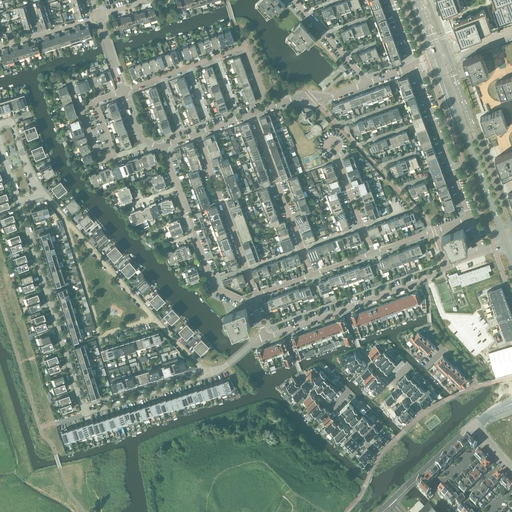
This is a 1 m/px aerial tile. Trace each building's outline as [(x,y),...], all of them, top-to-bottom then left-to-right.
[(186,8),(182,0),(179,0),(180,0),(176,2),(179,11),(186,8)] [(182,0),(186,8),(192,6),(190,0),(182,0)] [(190,0),(192,6),(193,8),(200,6),(198,0),(190,0)] [(259,0),(256,4),(268,17),(278,9),(279,11),(286,5),(281,0),(259,0)] [(347,0),(342,2),(346,12),(351,10),(347,0)] [(352,0),(347,0),(351,10),(356,8),(352,0)] [(438,0),(443,12),(446,11),(446,14),(450,12),(462,8),(459,0),(438,0)] [(511,0),(494,0),(495,1),(493,2),(498,18),(507,14),(510,14),(511,12),(511,0)] [(370,4),(372,9),(381,5),(380,1),(370,4)] [(342,2),(337,4),(340,13),(346,12),(342,2)] [(36,7),(38,12),(46,10),(45,4),(36,7)] [(337,4),(332,6),(335,15),(340,13),(337,4)] [(17,8),(19,13),(27,10),(26,5),(17,8)] [(381,5),(372,9),(374,14),(383,10),(381,5)] [(332,6),(327,8),(330,17),(335,15),(332,6)] [(330,17),(327,8),(322,10),(326,21),(331,20),(330,17)] [(40,17),(48,15),(50,14),(49,9),(46,10),(38,12),(40,17)] [(149,9),(146,10),(150,22),(157,20),(154,9),(150,10),(149,9)] [(83,10),(74,12),(76,18),(85,15),(83,10)] [(140,13),(143,22),(143,24),(150,22),(146,10),(143,10),(144,12),(140,13)] [(485,10),(453,22),(454,24),(461,43),(482,35),(481,33),(491,29),(485,10)] [(136,13),(133,14),(136,24),(143,22),(140,13),(136,14),(136,13)] [(375,16),(376,21),(386,18),(384,13),(375,16)] [(126,17),(129,28),(130,29),(133,28),(134,27),(133,25),(136,24),(133,14),(130,15),(130,16),(126,17)] [(119,18),(122,28),(123,30),(129,28),(126,17),(122,18),(122,17),(119,18)] [(113,31),(115,30),(122,28),(119,18),(116,19),(116,20),(112,21),(113,24),(111,25),(113,31)] [(376,21),(378,26),(388,23),(386,18),(376,21)] [(50,20),(41,23),(43,28),(51,25),(50,20)] [(31,21),(22,23),(24,29),(32,26),(31,21)] [(308,43),(310,45),(316,39),(301,22),(294,27),(296,29),(286,38),(299,51),(308,43)] [(367,22),(361,24),(365,33),(370,31),(367,22)] [(83,29),(86,38),(87,41),(95,38),(92,30),(89,31),(87,23),(85,24),(86,28),(83,29)] [(378,26),(380,31),(390,27),(388,23),(378,26)] [(361,24),(356,26),(360,35),(365,33),(361,24)] [(79,26),(77,27),(81,40),(86,38),(83,29),(80,30),(79,26)] [(356,26),(351,27),(355,37),(360,35),(356,26)] [(75,32),(73,32),(76,44),(81,42),(81,40),(77,27),(74,28),(75,32)] [(351,27),(346,29),(350,39),(355,37),(351,27)] [(380,31),(382,36),(391,32),(390,27),(380,31)] [(66,30),(70,43),(71,46),(76,44),(73,32),(70,33),(69,29),(66,30)] [(341,32),(342,35),(344,41),(350,39),(346,29),(341,31),(341,32)] [(65,35),(62,36),(65,45),(70,43),(66,30),(64,31),(65,35)] [(226,34),(224,34),(227,43),(230,42),(231,43),(235,42),(230,30),(225,32),(226,34)] [(58,32),(56,33),(60,46),(65,45),(62,36),(60,36),(58,32)] [(382,36),(383,40),(393,37),(391,32),(382,36)] [(55,38),(52,39),(55,48),(60,46),(56,33),(54,34),(55,38)] [(219,36),(217,37),(220,46),(220,45),(223,44),(224,46),(227,44),(227,43),(224,34),(223,33),(218,35),(219,36)] [(212,39),(210,39),(210,40),(213,48),(216,47),(217,48),(220,47),(220,45),(220,46),(217,37),(216,35),(211,37),(212,39)] [(50,50),(46,36),(43,37),(45,41),(42,42),(42,43),(39,44),(42,53),(45,52),(45,51),(50,50)] [(48,36),(46,36),(50,50),(55,48),(52,39),(49,40),(48,36)] [(383,40),(385,45),(395,42),(393,37),(383,40)] [(205,41),(203,42),(206,51),(209,49),(210,51),(213,49),(213,48),(210,40),(210,39),(209,38),(204,40),(205,41)] [(34,44),(31,45),(34,54),(40,53),(35,40),(33,40),(34,44)] [(198,44),(196,45),(199,53),(202,52),(203,53),(206,52),(206,51),(203,42),(202,41),(197,43),(198,44)] [(27,42),(25,43),(29,56),(34,54),(31,45),(29,46),(27,42)] [(385,45),(387,50),(397,47),(395,42),(385,45)] [(24,48),(21,48),(24,58),(29,56),(25,43),(22,44),(24,48)] [(190,46),(189,47),(188,47),(192,56),(195,55),(196,56),(199,55),(199,53),(196,45),(195,43),(190,45),(190,46)] [(17,45),(15,46),(19,59),(24,58),(21,48),(18,49),(17,45)] [(10,52),(11,53),(13,61),(14,61),(19,59),(15,46),(12,47),(13,51),(10,52)] [(188,47),(189,47),(188,46),(183,48),(183,49),(181,50),(184,58),(188,57),(189,58),(192,57),(192,56),(188,47)] [(376,47),(371,49),(374,59),(380,57),(376,47)] [(387,50),(389,55),(398,51),(397,47),(387,50)] [(371,49),(366,51),(369,60),(374,59),(371,49)] [(9,64),(5,50),(2,51),(3,55),(0,56),(3,65),(9,64)] [(7,50),(5,50),(9,64),(14,62),(14,61),(13,61),(11,53),(8,54),(7,50)] [(170,52),(171,54),(174,62),(175,64),(178,62),(178,61),(182,59),(178,51),(176,52),(176,50),(170,52)] [(369,60),(366,51),(360,53),(364,62),(369,60)] [(389,55),(390,60),(400,56),(398,51),(389,55)] [(163,55),(164,56),(167,65),(168,66),(171,65),(171,63),(174,62),(171,54),(169,54),(169,53),(163,55)] [(488,74),(481,53),(463,60),(467,71),(469,70),(473,80),(488,74)] [(156,57),(157,59),(160,67),(161,69),(164,67),(164,66),(167,65),(164,56),(162,57),(162,55),(156,57)] [(231,62),(233,68),(243,64),(240,56),(230,60),(231,62)] [(400,56),(390,60),(392,65),(402,61),(400,56)] [(149,60),(150,61),(153,70),(154,71),(157,70),(157,69),(160,67),(157,59),(155,59),(155,58),(149,60)] [(142,62),(143,64),(146,72),(146,74),(150,73),(150,71),(153,70),(150,61),(148,62),(148,61),(142,62)] [(136,66),(135,65),(134,62),(127,65),(132,79),(136,78),(136,76),(139,75),(136,66)] [(140,63),(135,65),(136,66),(139,75),(139,76),(143,75),(143,74),(146,72),(143,64),(141,65),(140,63)] [(238,71),(239,74),(245,71),(243,64),(233,68),(235,73),(238,71)] [(203,73),(205,78),(215,74),(212,67),(205,69),(206,72),(203,73)] [(101,75),(99,76),(101,83),(104,82),(104,83),(106,82),(113,79),(110,72),(107,72),(107,71),(100,73),(101,75)] [(236,77),(238,82),(248,79),(245,71),(239,74),(239,76),(236,77)] [(93,73),(89,74),(93,86),(97,85),(97,86),(100,85),(99,84),(101,83),(99,76),(97,76),(96,75),(96,74),(95,73),(94,73),(93,73)] [(84,81),(82,82),(85,89),(87,89),(89,89),(89,88),(93,86),(89,74),(84,76),(84,77),(83,77),(83,78),(83,79),(83,80),(84,81)] [(210,82),(211,84),(217,81),(215,74),(205,78),(207,83),(210,82)] [(85,89),(82,82),(80,82),(79,81),(79,80),(78,79),(76,79),(75,79),(74,80),(73,79),(72,79),(71,79),(70,79),(69,77),(69,76),(68,76),(67,75),(66,76),(65,76),(67,82),(72,81),(76,92),(80,91),(81,92),(83,91),(83,90),(85,89)] [(398,79),(400,84),(409,81),(407,76),(398,79)] [(511,76),(495,83),(501,99),(511,94),(511,76)] [(175,83),(177,88),(187,84),(184,77),(177,79),(178,82),(175,83)] [(243,86),(244,88),(251,86),(248,79),(238,82),(240,87),(243,86)] [(60,92),(61,94),(69,92),(68,90),(69,89),(68,87),(67,87),(66,83),(63,84),(62,81),(59,82),(57,83),(57,84),(56,84),(59,93),(60,92)] [(208,87),(210,92),(220,89),(217,81),(211,84),(211,86),(208,87)] [(400,84),(401,89),(411,86),(409,81),(400,84)] [(182,92),(183,94),(189,92),(187,84),(177,88),(179,93),(182,92)] [(390,84),(384,86),(388,95),(393,93),(390,84)] [(242,92),(243,97),(253,93),(251,86),(244,88),(245,91),(242,92)] [(384,86),(379,88),(383,97),(388,95),(384,86)] [(401,89),(403,94),(413,91),(411,86),(401,89)] [(147,93),(149,98),(159,95),(156,87),(149,90),(150,92),(147,93)] [(379,88),(374,90),(378,99),(378,101),(383,100),(383,97),(379,88)] [(215,96),(216,99),(223,96),(220,89),(210,92),(212,97),(215,96)] [(374,90),(369,92),(372,101),(378,99),(374,90)] [(403,94),(405,99),(414,95),(413,91),(403,94)] [(61,97),(63,103),(72,100),(70,96),(71,96),(70,93),(69,94),(69,92),(61,94),(62,96),(61,97)] [(180,98),(182,103),(192,99),(189,92),(183,94),(183,96),(180,98)] [(369,92),(364,93),(367,103),(372,101),(369,92)] [(253,93),(243,97),(245,102),(246,102),(246,104),(249,103),(256,101),(253,93)] [(364,93),(359,95),(362,105),(367,103),(364,93)] [(24,94),(16,97),(20,108),(24,107),(24,106),(24,105),(26,104),(26,105),(27,105),(25,99),(28,98),(26,94),(24,94)] [(154,102),(155,104),(161,102),(159,95),(149,98),(151,103),(154,102)] [(359,95),(354,97),(357,107),(362,105),(359,95)] [(405,99),(407,104),(416,100),(414,95),(405,99)] [(214,102),(215,107),(225,103),(223,96),(216,99),(217,101),(214,102)] [(16,97),(9,99),(13,110),(17,109),(17,107),(19,107),(20,108),(16,97)] [(354,97),(349,99),(352,108),(357,107),(354,97)] [(9,99),(2,101),(6,113),(10,111),(9,110),(12,109),(13,110),(9,99)] [(187,107),(188,109),(195,106),(192,99),(182,103),(184,108),(187,107)] [(349,99),(344,101),(347,110),(352,108),(349,99)] [(67,109),(67,111),(75,108),(74,106),(75,106),(74,104),(73,104),(72,100),(63,103),(65,110),(67,109)] [(407,104),(408,108),(418,105),(416,100),(407,104)] [(344,101),(338,103),(342,112),(343,115),(348,113),(347,110),(344,101)] [(107,108),(109,113),(119,109),(116,102),(109,104),(110,107),(107,108)] [(152,108),(154,113),(164,109),(161,102),(155,104),(155,107),(152,108)] [(225,103),(215,107),(217,112),(220,111),(221,113),(228,111),(225,103)] [(335,109),(331,110),(333,115),(342,112),(338,103),(333,105),(335,109)] [(408,108),(410,113),(420,110),(418,105),(408,108)] [(186,112),(187,117),(197,114),(195,106),(188,109),(189,111),(186,112)] [(398,107),(393,109),(396,119),(402,117),(398,107)] [(67,114),(69,120),(78,117),(76,113),(77,113),(77,110),(76,110),(75,108),(67,111),(68,113),(67,114)] [(301,109),(301,110),(300,112),(299,114),(299,116),(300,119),(299,119),(300,119),(301,120),(300,120),(300,121),(301,120),(303,122),(305,123),(307,123),(310,122),(312,125),(311,126),(311,128),(311,129),(311,131),(306,135),(305,134),(309,139),(315,135),(317,135),(319,133),(321,132),(322,129),(329,123),(325,118),(325,119),(319,124),(318,124),(316,124),(315,124),(314,124),(311,121),(312,121),(311,121),(313,119),(314,116),(314,114),(313,112),(313,111),(312,110),(310,109),(307,108),(305,108),(303,109),(303,108),(302,108),(303,109),(301,110),(301,109)] [(114,117),(115,119),(121,116),(119,109),(109,113),(111,118),(114,117)] [(159,117),(160,119),(167,117),(164,109),(154,113),(156,118),(159,117)] [(393,109),(388,111),(391,121),(396,119),(393,109)] [(485,115),(480,117),(486,133),(501,127),(502,129),(508,127),(501,109),(485,115)] [(410,113),(412,118),(421,115),(420,110),(410,113)] [(388,111),(383,113),(386,123),(391,121),(388,111)] [(383,113),(377,115),(381,124),(386,123),(383,113)] [(197,114),(187,117),(189,122),(192,121),(193,124),(200,121),(197,114)] [(260,117),(262,123),(271,119),(269,114),(260,117)] [(377,115),(372,117),(376,126),(381,124),(377,115)] [(421,115),(412,118),(414,123),(423,120),(421,115)] [(112,122),(114,127),(124,124),(121,116),(115,119),(115,121),(112,122)] [(73,126),(74,128),(81,125),(80,123),(81,123),(80,121),(79,121),(78,117),(69,120),(71,127),(73,126)] [(157,120),(159,127),(169,124),(167,117),(160,119),(157,120)] [(372,117),(367,119),(371,128),(376,126),(372,117)] [(262,123),(264,128),(273,124),(271,119),(262,123)] [(367,119),(362,120),(366,130),(371,128),(367,119)] [(362,120),(357,122),(361,132),(366,130),(362,120)] [(238,125),(240,131),(250,127),(248,122),(238,125)] [(361,132),(357,122),(352,124),(355,134),(361,132)] [(414,125),(416,130),(426,127),(424,122),(414,125)] [(24,128),(26,133),(36,130),(34,125),(35,125),(34,124),(23,128),(24,129),(24,128)] [(119,131),(120,134),(127,131),(124,124),(114,127),(116,132),(119,131)] [(169,124),(159,127),(161,133),(164,131),(165,134),(172,131),(169,124)] [(264,128),(266,133),(275,129),(273,124),(264,128)] [(73,138),(75,137),(84,134),(83,130),(84,129),(83,127),(82,127),(81,125),(74,128),(71,129),(72,131),(71,132),(73,138)] [(240,131),(242,136),(252,132),(250,127),(240,131)] [(416,130),(418,135),(428,132),(426,127),(416,130)] [(266,133),(267,138),(277,135),(275,129),(266,133)] [(36,130),(26,133),(27,138),(27,139),(38,135),(38,134),(36,130)] [(118,137),(119,142),(129,138),(127,131),(120,134),(121,136),(118,137)] [(407,131),(401,133),(405,142),(410,140),(407,131)] [(242,136),(244,141),(254,137),(252,132),(242,136)] [(418,135),(420,140),(429,136),(428,132),(418,135)] [(401,133),(396,135),(400,144),(405,142),(401,133)] [(79,143),(80,145),(87,142),(86,140),(87,140),(87,138),(86,138),(84,134),(75,137),(78,144),(79,143)] [(205,138),(207,143),(216,139),(214,134),(205,138)] [(269,143),(279,140),(281,139),(279,134),(277,135),(267,138),(269,143)] [(396,135),(391,137),(395,146),(400,144),(396,135)] [(420,140),(422,145),(431,141),(429,136),(420,140)] [(244,141),(246,146),(256,142),(254,137),(244,141)] [(391,137),(386,138),(390,148),(395,146),(391,137)] [(129,138),(119,142),(121,147),(124,146),(125,148),(132,146),(129,138)] [(386,138),(381,140),(384,150),(390,148),(386,138)] [(207,143),(208,148),(218,145),(216,139),(207,143)] [(269,143),(271,148),(281,145),(279,140),(269,143)] [(381,140),(376,142),(379,152),(384,150),(381,140)] [(422,145),(423,150),(433,146),(431,141),(422,145)] [(79,148),(81,154),(90,151),(89,147),(90,146),(89,144),(88,144),(87,142),(80,145),(80,147),(79,148)] [(183,145),(185,151),(195,147),(193,142),(183,145)] [(246,146),(248,151),(257,147),(256,142),(246,146)] [(371,155),(374,154),(379,152),(376,142),(371,144),(372,147),(369,148),(371,155)] [(31,149),(33,153),(43,149),(41,144),(42,144),(41,144),(31,148),(31,149)] [(208,148),(210,153),(220,150),(218,145),(208,148)] [(271,148),(273,153),(283,150),(281,145),(271,148)] [(423,150),(425,154),(435,151),(433,146),(423,150)] [(185,151),(187,156),(197,152),(195,147),(185,151)] [(248,151),(250,156),(259,152),(257,147),(248,151)] [(43,149),(33,153),(35,158),(35,159),(46,154),(45,154),(43,149)] [(212,158),(222,155),(225,154),(223,149),(220,150),(210,153),(212,158)] [(273,153),(275,158),(284,155),(283,150),(273,153)] [(90,151),(81,154),(84,160),(85,160),(86,162),(93,159),(93,157),(94,157),(93,154),(92,155),(90,151)] [(425,154),(427,159),(436,156),(435,151),(425,154)] [(511,151),(495,157),(503,178),(511,174),(511,151)] [(187,156),(189,161),(198,157),(197,152),(187,156)] [(250,156),(252,161),(261,158),(259,152),(250,156)] [(150,153),(147,154),(151,165),(156,164),(155,162),(158,161),(154,153),(151,154),(150,153)] [(343,159),(345,165),(355,161),(353,156),(349,157),(349,155),(350,154),(350,153),(344,158),(344,159),(343,159)] [(144,157),(140,158),(143,166),(145,166),(146,167),(151,165),(147,154),(143,155),(144,157)] [(214,163),(219,162),(224,160),(222,155),(212,158),(214,163)] [(275,158),(277,163),(286,160),(284,155),(275,158)] [(416,156),(411,158),(414,168),(419,166),(416,156)] [(427,159),(429,164),(438,160),(436,156),(427,159)] [(189,161),(191,166),(200,162),(198,157),(189,161)] [(136,158),(133,159),(137,170),(142,169),(141,167),(143,166),(140,158),(137,159),(136,158)] [(219,162),(221,167),(230,163),(228,158),(224,160),(219,162)] [(252,161),(253,166),(263,163),(261,158),(252,161)] [(411,158),(405,160),(409,170),(414,168),(411,158)] [(130,162),(126,163),(129,172),(131,171),(132,172),(137,170),(133,159),(129,160),(130,162)] [(277,163),(279,169),(288,165),(286,160),(277,163)] [(405,160),(400,162),(404,171),(409,170),(405,160)] [(429,164),(430,169),(440,165),(438,160),(429,164)] [(345,165),(347,170),(357,166),(355,161),(345,165)] [(40,169),(42,173),(52,168),(50,163),(50,162),(39,168),(40,169)] [(191,166),(193,171),(197,169),(198,170),(202,168),(200,162),(191,166)] [(400,162),(395,164),(399,173),(404,171),(400,162)] [(122,163),(119,164),(123,176),(128,174),(127,172),(129,172),(126,163),(123,164),(122,163)] [(221,167),(222,172),(232,168),(230,163),(221,167)] [(253,166),(255,171),(265,168),(263,163),(253,166)] [(116,167),(112,168),(115,177),(117,176),(118,177),(123,176),(119,164),(115,166),(116,167)] [(322,167),(324,172),(334,169),(332,164),(322,167)] [(399,173),(395,164),(390,166),(393,175),(399,173)] [(279,169),(280,174),(290,170),(288,165),(279,169)] [(440,165),(430,169),(432,174),(442,170),(440,165)] [(347,170),(349,175),(359,171),(357,166),(347,170)] [(52,168),(42,173),(45,177),(45,178),(55,172),(52,168)] [(108,168),(105,169),(109,181),(114,179),(113,178),(115,177),(112,168),(109,170),(108,168)] [(222,172),(224,177),(234,173),(232,168),(222,172)] [(255,171),(257,176),(267,173),(265,168),(255,171)] [(101,172),(98,173),(101,182),(103,181),(104,183),(109,181),(105,169),(101,171),(101,172)] [(188,173),(190,178),(199,174),(198,170),(197,169),(193,171),(188,173)] [(324,172),(326,177),(335,174),(334,169),(324,172)] [(290,170),(280,174),(282,179),(292,175),(290,170)] [(349,175),(351,180),(361,176),(359,171),(349,175)] [(101,182),(98,173),(94,175),(94,173),(88,175),(91,183),(93,183),(94,186),(100,184),(99,183),(101,182)] [(151,179),(153,184),(164,180),(163,176),(162,177),(160,173),(152,176),(153,178),(151,179)] [(224,177),(226,182),(236,178),(234,173),(224,177)] [(257,176),(259,181),(269,178),(267,173),(257,176)] [(433,176),(435,181),(444,178),(443,173),(433,176)] [(190,178),(192,183),(201,180),(199,174),(190,178)] [(326,177),(328,183),(337,179),(335,174),(326,177)] [(288,180),(290,185),(299,181),(297,176),(288,180)] [(353,185),(358,183),(362,181),(361,176),(351,180),(353,185)] [(226,182),(228,187),(238,183),(236,178),(226,182)] [(269,178),(259,181),(261,187),(270,183),(269,178)] [(435,181),(437,186),(446,182),(444,178),(435,181)] [(328,183),(330,188),(339,184),(337,179),(328,183)] [(358,183),(359,188),(369,185),(367,179),(362,181),(358,183)] [(51,187),(54,191),(63,185),(60,181),(60,180),(51,187)] [(164,180),(153,184),(155,189),(152,190),(153,194),(159,192),(158,190),(166,188),(164,184),(166,183),(164,180)] [(192,183),(193,188),(203,185),(201,180),(192,183)] [(290,185),(292,190),(301,186),(299,181),(290,185)] [(425,182),(420,184),(423,193),(429,191),(425,182)] [(437,186),(438,191),(448,187),(446,182),(437,186)] [(228,187),(230,192),(239,189),(238,183),(228,187)] [(327,189),(329,194),(331,193),(336,191),(341,189),(339,184),(330,188),(327,189)] [(415,185),(418,195),(419,197),(424,196),(423,193),(420,184),(415,185)] [(63,185),(54,191),(57,195),(58,196),(67,189),(66,189),(63,185)] [(118,191),(119,196),(131,192),(130,188),(128,189),(127,185),(118,188),(119,191),(118,191)] [(193,188),(195,193),(205,190),(203,185),(193,188)] [(359,188),(361,193),(371,190),(369,185),(359,188)] [(413,197),(418,195),(415,185),(409,187),(413,197)] [(292,190),(294,195),(303,192),(301,186),(292,190)] [(257,191),(259,196),(269,193),(267,187),(257,191)] [(438,191),(440,195),(450,192),(448,187),(438,191)] [(239,189),(230,192),(232,197),(241,194),(239,189)] [(195,193),(197,198),(207,195),(205,190),(195,193)] [(361,193),(363,198),(373,195),(371,190),(361,193)] [(327,194),(329,199),(338,196),(336,191),(331,193),(329,194),(327,194)] [(131,192),(119,196),(121,201),(123,201),(124,203),(126,202),(126,204),(133,202),(131,196),(132,196),(131,192)] [(294,195),(295,200),(305,197),(303,192),(294,195)] [(440,195),(442,200),(451,197),(450,192),(440,195)] [(259,196),(261,201),(270,198),(269,193),(259,196)] [(197,198),(199,203),(209,200),(207,195),(197,198)] [(363,198),(365,204),(375,200),(373,195),(363,198)] [(65,204),(68,208),(76,201),(73,197),(73,196),(64,204),(65,204)] [(329,199),(330,205),(340,201),(338,196),(329,199)] [(230,207),(239,203),(242,202),(240,197),(228,201),(230,207)] [(295,200),(297,205),(307,202),(305,197),(295,200)] [(442,200),(444,205),(453,202),(451,197),(442,200)] [(261,201),(263,206),(272,203),(270,198),(261,201)] [(167,199),(164,200),(168,212),(169,214),(173,213),(172,210),(173,210),(172,209),(175,208),(171,199),(168,201),(167,199)] [(8,200),(0,202),(0,209),(1,209),(10,206),(8,200)] [(161,203),(157,204),(160,213),(162,212),(163,214),(168,212),(164,200),(160,202),(161,203)] [(209,200),(199,203),(201,209),(211,205),(209,200)] [(365,204),(367,209),(376,205),(375,200),(365,204)] [(76,201),(68,208),(71,212),(72,213),(80,205),(80,204),(80,205),(76,201)] [(330,205),(332,210),(342,206),(340,201),(330,205)] [(297,205),(299,210),(309,207),(307,202),(297,205)] [(453,202),(444,205),(445,210),(455,207),(453,202)] [(230,207),(232,212),(241,208),(239,203),(230,207)] [(263,206),(265,211),(274,208),(272,203),(263,206)] [(153,204),(150,206),(154,217),(159,215),(158,214),(160,213),(157,204),(154,206),(153,204)] [(367,209),(369,214),(378,210),(376,205),(367,209)] [(47,206),(42,208),(45,218),(50,216),(49,212),(53,211),(54,211),(50,206),(50,207),(48,207),(47,206)] [(147,208),(143,210),(146,218),(148,217),(149,219),(154,217),(150,206),(146,207),(147,208)] [(207,209),(209,215),(218,211),(216,206),(207,209)] [(332,210),(334,215),(344,211),(342,206),(332,210)] [(299,210),(301,215),(306,214),(311,212),(309,207),(299,210)] [(42,208),(37,209),(40,221),(45,220),(45,218),(42,208)] [(232,212),(234,217),(243,213),(241,208),(232,212)] [(265,211),(266,216),(276,213),(274,208),(265,211)] [(40,221),(37,209),(31,211),(35,223),(40,221)] [(139,209),(136,211),(140,222),(145,220),(145,221),(147,220),(146,218),(143,210),(140,211),(139,209)] [(378,210),(369,214),(371,219),(380,215),(378,210)] [(140,222),(136,211),(132,212),(133,213),(129,215),(132,223),(134,223),(135,224),(140,222)] [(209,215),(210,220),(220,216),(218,211),(209,215)] [(334,221),(336,220),(346,216),(344,211),(334,215),(332,216),(334,221)] [(413,211),(408,213),(411,223),(416,221),(417,223),(419,223),(421,223),(422,222),(416,216),(415,216),(413,211)] [(78,220),(82,224),(90,217),(87,213),(87,212),(78,220)] [(235,222),(245,218),(248,217),(246,212),(243,213),(234,217),(235,222)] [(266,216),(268,222),(278,218),(276,213),(266,216)] [(408,213),(403,215),(406,225),(411,223),(408,213)] [(2,226),(14,222),(13,219),(14,219),(13,214),(8,216),(8,215),(8,216),(0,218),(0,219),(1,219),(3,225),(2,226)] [(296,217),(298,222),(308,219),(306,214),(301,215),(296,217)] [(403,215),(398,217),(401,227),(406,225),(403,215)] [(210,220),(212,225),(222,221),(220,216),(210,220)] [(336,220),(338,225),(347,221),(346,216),(336,220)] [(90,217),(82,224),(85,228),(94,221),(94,220),(93,221),(90,217)] [(398,217),(393,219),(396,228),(401,227),(398,217)] [(235,222),(237,227),(247,224),(245,218),(235,222)] [(270,227),(275,225),(280,223),(278,218),(268,222),(270,227)] [(298,222),(300,227),(310,224),(308,219),(298,222)] [(388,221),(391,230),(392,233),(397,231),(396,228),(393,219),(388,221)] [(168,225),(170,230),(181,226),(180,224),(179,224),(177,220),(169,223),(170,225),(168,225)] [(212,225),(214,230),(224,226),(222,221),(212,225)] [(275,225),(277,230),(286,227),(284,221),(280,223),(275,225)] [(347,221),(338,225),(340,230),(349,227),(347,221)] [(388,221),(383,223),(386,232),(391,230),(388,221)] [(14,222),(2,226),(4,232),(7,230),(8,231),(8,230),(16,227),(14,222)] [(383,223),(377,224),(381,234),(386,232),(383,223)] [(237,227),(239,232),(249,229),(247,224),(237,227)] [(300,227),(302,232),(311,229),(310,224),(300,227)] [(377,224),(372,226),(376,236),(381,234),(377,224)] [(181,226),(170,230),(166,232),(168,237),(173,235),(174,237),(183,234),(181,230),(183,230),(181,226)] [(214,230),(216,235),(226,231),(224,226),(214,230)] [(376,236),(372,226),(367,228),(371,238),(376,236)] [(277,230),(279,235),(288,232),(286,227),(277,230)] [(92,236),(96,240),(104,233),(101,229),(101,228),(92,236)] [(239,232),(241,237),(251,234),(249,229),(239,232)] [(302,232),(304,237),(313,234),(311,229),(302,232)] [(465,234),(463,229),(454,232),(454,231),(450,232),(450,233),(442,237),(443,242),(446,241),(451,255),(452,255),(467,249),(468,248),(463,235),(465,234)] [(39,234),(41,239),(51,236),(49,231),(39,234)] [(216,235),(218,240),(227,236),(226,231),(216,235)] [(279,235),(280,240),(290,237),(288,232),(279,235)] [(358,232),(353,234),(356,243),(362,241),(358,232)] [(104,233),(96,240),(99,244),(108,237),(108,236),(107,237),(104,233)] [(8,246),(20,242),(19,239),(20,238),(19,234),(14,236),(14,235),(14,236),(7,238),(7,239),(9,245),(8,246)] [(241,237),(243,242),(252,239),(251,234),(241,237)] [(313,234),(304,237),(306,243),(315,239),(313,234)] [(353,234),(348,235),(351,245),(356,243),(353,234)] [(348,235),(343,237),(346,247),(351,245),(348,235)] [(41,239),(42,244),(52,241),(51,236),(41,239)] [(218,240),(220,245),(229,242),(227,236),(218,240)] [(280,240),(282,245),(292,242),(290,237),(280,240)] [(343,237),(338,239),(341,249),(346,247),(343,237)] [(243,242),(245,247),(254,244),(252,239),(243,242)] [(338,239),(332,241),(336,251),(341,249),(338,239)] [(42,244),(44,250),(54,246),(52,241),(42,244)] [(332,241),(327,243),(331,252),(336,251),(332,241)] [(20,242),(8,246),(10,252),(14,250),(14,251),(14,250),(22,247),(20,242)] [(220,245),(222,250),(231,247),(229,242),(220,245)] [(292,242),(282,245),(284,251),(294,247),(292,242)] [(327,243),(322,245),(326,254),(331,252),(327,243)] [(106,252),(110,256),(118,249),(115,245),(115,244),(106,252)] [(245,247),(247,253),(256,249),(254,244),(245,247)] [(419,244),(414,246),(418,256),(423,254),(419,244)] [(322,245),(317,246),(321,256),(326,254),(322,245)] [(44,250),(45,255),(55,252),(54,246),(44,250)] [(184,246),(181,247),(185,258),(190,256),(189,255),(192,254),(188,246),(185,247),(184,246)] [(317,246),(312,248),(317,261),(322,259),(321,256),(317,246)] [(414,246),(409,248),(413,260),(418,258),(418,256),(414,246)] [(178,250),(174,251),(177,259),(179,259),(180,260),(185,258),(181,247),(177,248),(178,250)] [(222,250),(223,255),(233,252),(231,247),(222,250)] [(317,261),(312,248),(307,250),(311,263),(317,261)] [(409,248),(404,250),(408,262),(413,260),(409,248)] [(118,249),(110,256),(113,260),(122,253),(122,252),(121,252),(118,249)] [(247,253),(248,258),(258,254),(256,249),(247,253)] [(404,250),(399,252),(403,264),(408,262),(404,250)] [(177,259),(174,251),(171,252),(170,251),(166,252),(171,264),(176,262),(175,260),(177,259)] [(45,255),(47,260),(57,257),(55,252),(45,255)] [(223,255),(225,260),(235,257),(233,252),(223,255)] [(399,252),(394,254),(398,265),(403,264),(399,252)] [(14,265),(14,266),(27,261),(26,259),(27,258),(25,254),(21,255),(20,255),(13,258),(15,265),(14,265)] [(258,254),(248,258),(250,263),(260,259),(258,254)] [(298,254),(292,256),(296,265),(301,263),(298,254)] [(388,256),(389,257),(392,265),(393,265),(393,266),(393,267),(398,265),(394,254),(388,256)] [(292,256),(287,257),(291,267),(296,265),(292,256)] [(47,260),(49,265),(59,262),(57,257),(47,260)] [(225,260),(227,265),(237,262),(235,257),(225,260)] [(287,257),(282,259),(286,269),(291,267),(287,257)] [(389,257),(384,259),(388,268),(393,266),(393,265),(392,265),(389,257)] [(282,259),(277,261),(281,271),(286,269),(282,259)] [(380,262),(375,264),(377,270),(382,268),(383,273),(389,271),(388,268),(384,259),(379,261),(380,262)] [(121,268),(124,272),(132,264),(129,261),(129,260),(120,268),(121,268)] [(27,261),(14,266),(16,271),(20,270),(20,271),(20,270),(29,267),(27,261)] [(50,270),(60,267),(63,266),(61,261),(59,262),(49,265),(50,270)] [(277,261),(272,263),(276,273),(281,271),(277,261)] [(237,262),(227,265),(229,271),(239,267),(237,262)] [(272,263),(267,265),(270,274),(276,273),(272,263)] [(457,272),(449,275),(453,286),(461,283),(462,286),(493,275),(489,263),(458,275),(457,272)] [(132,264),(124,272),(127,276),(128,276),(136,268),(132,264)] [(370,264),(365,266),(368,275),(373,273),(373,272),(377,270),(375,264),(370,266),(370,264)] [(267,265),(262,267),(265,276),(270,274),(267,265)] [(185,272),(187,277),(198,273),(197,269),(196,270),(194,266),(186,269),(186,271),(185,272)] [(359,266),(354,268),(358,280),(363,278),(363,277),(362,276),(359,268),(360,268),(359,266)] [(365,266),(360,268),(359,268),(362,276),(363,277),(368,275),(365,266)] [(50,270),(52,275),(62,272),(60,267),(50,270)] [(262,267),(257,269),(260,278),(265,276),(262,267)] [(349,270),(352,280),(353,282),(358,280),(354,268),(349,270)] [(260,278),(257,269),(252,270),(255,280),(260,278)] [(349,270),(344,272),(347,281),(352,280),(349,270)] [(52,275),(53,280),(63,277),(62,272),(52,275)] [(339,274),(342,283),(343,286),(348,284),(347,281),(344,272),(339,274)] [(135,284),(138,288),(146,280),(143,276),(144,275),(142,273),(138,276),(140,278),(134,283),(135,284)] [(198,273),(187,277),(189,282),(190,281),(191,284),(200,280),(198,277),(200,276),(198,273)] [(20,285),(21,286),(33,281),(32,278),(33,278),(31,274),(27,275),(26,275),(19,278),(21,285),(20,285)] [(243,274),(237,276),(241,285),(246,283),(244,279),(246,278),(245,276),(243,276),(243,274)] [(339,274),(334,275),(337,285),(342,283),(339,274)] [(328,277),(329,279),(332,287),(337,285),(334,275),(328,277)] [(241,285),(237,276),(222,281),(223,285),(233,281),(235,287),(241,285)] [(66,287),(69,286),(68,282),(65,283),(63,277),(53,280),(55,286),(58,285),(59,288),(65,286),(65,287),(66,287)] [(329,279),(324,281),(328,290),(333,288),(332,287),(329,279)] [(146,280),(138,288),(142,291),(141,291),(142,292),(150,284),(146,280)] [(33,281),(21,286),(23,291),(26,290),(26,291),(26,290),(35,287),(33,281)] [(328,290),(324,281),(319,283),(319,284),(316,285),(320,296),(323,295),(323,294),(328,292),(328,290)] [(304,288),(308,297),(309,300),(309,299),(313,297),(314,298),(315,297),(316,296),(316,295),(313,287),(310,288),(309,286),(304,288)] [(511,314),(501,286),(487,291),(506,342),(511,339),(511,314)] [(68,292),(66,287),(65,287),(56,290),(58,296),(68,292)] [(299,288),(294,290),(297,300),(302,298),(299,290),(299,288)] [(304,288),(299,290),(302,298),(302,299),(308,297),(304,288)] [(413,293),(417,305),(421,303),(421,300),(419,294),(423,293),(421,289),(412,292),(412,293),(413,293)] [(294,290),(288,292),(292,302),(297,300),(294,290)] [(149,300),(152,303),(161,296),(157,292),(157,291),(148,299),(149,300)] [(58,296),(60,301),(70,298),(68,292),(58,296)] [(288,292),(283,294),(287,303),(292,302),(288,292)] [(412,307),(417,305),(413,293),(412,293),(408,295),(412,307)] [(27,305),(27,306),(39,301),(38,298),(39,298),(37,294),(33,295),(32,295),(33,295),(25,298),(28,305),(27,305)] [(278,296),(282,305),(283,308),(288,306),(287,303),(283,294),(278,296)] [(407,309),(412,307),(408,295),(403,297),(407,309)] [(161,296),(152,303),(156,307),(156,308),(165,300),(164,299),(161,296)] [(278,296),(273,298),(277,307),(282,305),(278,296)] [(407,309),(403,297),(398,299),(402,311),(402,310),(401,308),(406,307),(407,309)] [(60,301),(61,306),(71,303),(70,298),(60,301)] [(277,307),(273,298),(268,299),(269,301),(264,303),(267,312),(272,311),(272,309),(277,307)] [(397,312),(402,311),(398,299),(392,301),(397,312)] [(39,301),(27,306),(29,311),(32,310),(32,311),(33,310),(32,310),(41,307),(39,301)] [(392,314),(397,312),(392,301),(387,303),(392,314)] [(61,306),(63,311),(73,308),(71,303),(61,306)] [(387,316),(392,314),(387,303),(382,304),(387,316)] [(382,318),(387,316),(382,304),(377,306),(382,318)] [(377,320),(382,318),(377,306),(372,308),(377,320)] [(163,315),(167,319),(175,311),(171,307),(172,307),(171,307),(163,315)] [(63,311),(65,316),(74,313),(73,308),(63,311)] [(233,334),(234,335),(250,329),(250,328),(245,314),(248,313),(246,308),(237,311),(236,310),(232,311),(233,313),(227,315),(224,316),(226,321),(228,321),(233,334)] [(371,322),(377,320),(372,308),(367,310),(371,322)] [(371,322),(367,310),(362,312),(366,324),(367,324),(366,321),(370,320),(371,322)] [(175,311),(167,319),(170,322),(170,323),(171,323),(179,315),(179,314),(178,315),(175,311)] [(361,325),(366,324),(362,312),(357,314),(361,325)] [(33,325),(45,321),(44,318),(45,318),(43,313),(39,315),(39,314),(39,315),(31,318),(34,325),(33,325)] [(65,316),(66,321),(76,318),(74,313),(65,316)] [(357,327),(361,325),(357,314),(357,313),(351,315),(355,325),(356,327),(357,327)] [(66,321),(68,326),(78,323),(76,318),(66,321)] [(341,330),(348,327),(344,318),(337,320),(337,321),(338,321),(341,330)] [(45,321),(33,325),(35,331),(38,330),(39,330),(47,327),(45,321)] [(333,323),(337,334),(342,332),(341,330),(338,321),(337,321),(333,323)] [(178,330),(182,334),(190,326),(186,323),(186,322),(177,330),(178,331),(178,330)] [(68,326),(69,332),(79,329),(78,323),(68,326)] [(332,336),(337,334),(333,323),(328,325),(332,336)] [(326,337),(332,336),(328,325),(322,326),(326,337)] [(358,339),(361,338),(357,327),(356,327),(355,325),(353,325),(358,339)] [(190,326),(182,334),(185,338),(194,330),(193,330),(190,326)] [(321,339),(326,337),(322,326),(317,328),(321,339)] [(350,333),(348,327),(341,330),(342,332),(343,336),(350,334),(350,333)] [(316,341),(321,339),(317,328),(312,330),(316,341)] [(69,332),(71,337),(81,334),(79,329),(69,332)] [(311,343),(316,341),(312,330),(307,332),(311,343)] [(422,335),(418,331),(415,335),(413,333),(410,337),(411,338),(409,340),(413,345),(422,335)] [(158,332),(152,334),(155,343),(161,342),(160,339),(165,337),(160,332),(158,333),(158,332)] [(306,345),(311,343),(307,332),(302,334),(306,345)] [(39,345),(51,341),(50,338),(51,338),(50,333),(45,335),(45,334),(45,335),(36,338),(38,345),(39,345)] [(346,343),(354,340),(351,333),(350,333),(350,334),(343,336),(346,343)] [(81,334),(71,337),(73,342),(83,339),(81,334)] [(152,334),(147,335),(150,345),(155,343),(152,334)] [(301,347),(306,345),(302,334),(297,336),(301,347)] [(147,335),(142,337),(145,346),(150,345),(147,335)] [(297,348),(301,347),(297,336),(297,335),(291,337),(296,348),(296,349),(297,348)] [(426,339),(422,335),(413,345),(414,344),(418,348),(427,338),(426,339)] [(142,337),(137,338),(140,348),(145,346),(142,337)] [(193,346),(196,349),(204,342),(201,338),(201,337),(192,345),(193,346)] [(137,338),(132,340),(135,350),(140,348),(137,338)] [(431,342),(427,338),(418,348),(422,352),(431,342)] [(132,340),(126,342),(129,351),(135,350),(132,340)] [(288,349),(284,340),(277,342),(278,343),(281,352),(288,349)] [(51,341),(39,345),(41,351),(45,350),(53,346),(51,341)] [(126,342),(121,343),(124,353),(129,351),(126,342)] [(204,342),(196,349),(200,353),(200,354),(208,346),(208,345),(204,342)] [(436,347),(431,342),(422,352),(424,350),(428,354),(436,347)] [(74,346),(76,352),(86,349),(84,343),(74,346)] [(121,343),(116,345),(119,355),(124,353),(121,343)] [(278,343),(273,345),(277,356),(282,354),(281,352),(278,343)] [(116,345),(111,347),(114,356),(119,355),(116,345)] [(277,356),(273,345),(268,347),(272,357),(277,356)] [(511,346),(489,354),(496,378),(511,373),(511,346)] [(111,347),(106,348),(109,358),(114,356),(111,347)] [(263,347),(256,350),(257,353),(258,353),(261,361),(267,359),(263,348),(263,347)] [(267,359),(272,357),(268,347),(263,348),(267,359)] [(370,351),(367,354),(375,361),(386,350),(383,347),(380,350),(377,347),(371,353),(370,351)] [(109,358),(106,348),(100,350),(103,359),(109,358)] [(76,352),(77,357),(87,354),(86,349),(76,352)] [(290,355),(288,349),(281,352),(282,354),(283,358),(290,356),(290,355)] [(386,350),(375,361),(377,363),(379,364),(379,365),(390,354),(386,350)] [(354,352),(339,357),(341,363),(346,361),(347,363),(351,359),(353,362),(357,358),(354,352)] [(77,357),(79,362),(89,359),(87,354),(77,357)] [(390,354),(379,365),(383,369),(394,358),(390,354)] [(46,367),(58,363),(57,360),(58,359),(56,355),(52,357),(52,356),(52,357),(44,359),(44,360),(47,366),(46,367)] [(286,365),(294,362),(291,355),(290,355),(290,356),(283,358),(286,365)] [(447,359),(442,355),(433,364),(437,369),(447,359)] [(351,359),(347,363),(349,365),(349,366),(353,370),(355,368),(362,361),(358,357),(357,358),(353,362),(351,359)] [(394,358),(383,369),(384,370),(386,371),(388,373),(398,362),(394,358)] [(79,362),(80,367),(90,364),(89,359),(79,362)] [(183,359),(183,360),(186,369),(193,366),(193,367),(193,366),(188,361),(184,362),(183,359)] [(451,363),(447,359),(437,369),(442,373),(451,363)] [(183,360),(178,361),(181,371),(186,369),(183,360)] [(362,361),(355,368),(360,372),(363,369),(362,368),(366,364),(363,360),(362,361)] [(178,361),(173,363),(176,372),(181,371),(178,361)] [(58,363),(46,367),(48,373),(51,371),(51,372),(52,372),(51,371),(60,368),(58,363)] [(173,363),(168,364),(171,374),(176,372),(173,363)] [(455,367),(451,363),(442,373),(446,377),(456,366),(455,366),(455,367)] [(80,367),(82,373),(92,369),(90,364),(80,367)] [(168,364),(162,366),(165,376),(171,374),(168,364)] [(367,367),(361,373),(365,377),(363,379),(363,380),(371,371),(373,370),(369,365),(367,367)] [(162,366),(157,368),(160,377),(165,376),(162,366)] [(460,371),(456,366),(446,377),(448,375),(451,379),(450,380),(460,371)] [(309,370),(306,372),(308,373),(307,375),(312,379),(313,378),(319,372),(314,367),(312,369),(311,368),(309,370)] [(157,368),(152,369),(155,379),(160,377),(157,368)] [(82,373),(84,378),(94,375),(92,369),(82,373)] [(152,369),(147,371),(150,380),(155,379),(152,369)] [(319,372),(313,378),(319,383),(326,376),(326,375),(321,370),(319,372)] [(147,371),(142,372),(145,382),(150,380),(147,371)] [(371,371),(363,380),(367,384),(365,386),(376,375),(375,375),(373,373),(371,371)] [(464,375),(460,371),(450,380),(455,384),(464,375)] [(142,372),(136,374),(139,384),(145,382),(142,372)] [(136,374),(131,376),(134,385),(139,384),(136,374)] [(405,374),(397,383),(401,387),(410,378),(406,374),(405,374)] [(52,387),(64,382),(63,380),(64,379),(62,375),(58,376),(50,379),(50,380),(50,379),(53,386),(52,387)] [(84,378),(85,383),(95,380),(94,375),(84,378)] [(376,375),(365,386),(369,390),(381,378),(380,379),(376,375)] [(468,379),(464,375),(455,384),(459,388),(462,385),(463,386),(466,383),(465,382),(468,379)] [(131,376),(126,377),(129,387),(134,385),(131,376)] [(319,383),(315,387),(320,391),(321,390),(330,381),(326,376),(319,383)] [(401,387),(406,391),(416,380),(412,376),(410,378),(401,387)] [(126,377),(121,379),(124,388),(129,387),(126,377)] [(225,380),(222,381),(226,392),(231,390),(230,388),(234,386),(234,387),(229,377),(228,377),(229,377),(224,379),(225,380)] [(381,378),(369,390),(370,390),(375,396),(387,384),(385,382),(385,381),(384,380),(383,380),(381,378)] [(121,379),(116,380),(119,390),(124,388),(121,379)] [(298,382),(294,379),(287,386),(285,384),(282,387),(289,395),(292,392),(299,385),(297,383),(298,382)] [(85,383),(87,388),(97,385),(95,380),(85,383)] [(119,390),(116,380),(110,382),(113,392),(119,390)] [(220,382),(217,383),(221,393),(226,392),(222,381),(222,380),(219,381),(220,382)] [(330,381),(321,390),(325,395),(333,387),(335,384),(331,380),(330,381)] [(416,380),(406,391),(410,395),(419,386),(420,385),(416,381),(416,380)] [(214,384),(212,385),(216,395),(221,393),(217,383),(217,381),(214,383),(214,384)] [(64,382),(52,387),(54,392),(57,391),(58,392),(58,391),(66,388),(64,382)] [(209,386),(207,386),(210,397),(216,395),(212,385),(211,383),(209,384),(209,386)] [(87,388),(88,393),(98,390),(97,385),(87,388)] [(204,387),(202,388),(205,399),(210,397),(207,386),(206,385),(204,386),(204,387)] [(307,391),(302,385),(293,395),(298,400),(297,402),(299,404),(300,403),(305,398),(303,396),(307,391)] [(199,389),(197,390),(200,400),(205,399),(202,388),(201,386),(199,388),(199,389)] [(382,390),(378,395),(384,401),(391,393),(393,391),(389,386),(387,388),(384,391),(382,390)] [(419,386),(410,395),(414,399),(419,395),(419,394),(421,396),(425,392),(419,386)] [(194,390),(191,391),(195,401),(199,400),(200,401),(200,400),(197,390),(196,387),(193,389),(194,390)] [(325,395),(324,395),(329,400),(337,391),(333,387),(325,395)] [(188,392),(186,393),(190,403),(195,401),(191,391),(191,389),(188,390),(188,392)] [(98,390),(88,393),(90,399),(92,398),(93,400),(102,397),(101,395),(100,395),(98,390)] [(423,399),(420,403),(425,407),(428,405),(431,402),(431,401),(434,398),(429,394),(431,392),(428,390),(421,397),(423,399)] [(183,393),(181,394),(184,405),(190,403),(186,393),(185,391),(183,392),(183,393)] [(178,395),(176,396),(179,406),(184,405),(181,394),(180,393),(178,394),(178,395)] [(310,393),(303,400),(308,404),(308,405),(314,399),(315,398),(310,393)] [(392,393),(385,400),(390,405),(396,398),(392,393)] [(173,397),(171,398),(174,408),(179,406),(176,396),(175,394),(173,396),(173,397)] [(58,406),(58,407),(70,402),(69,400),(70,399),(69,395),(64,396),(56,399),(57,399),(59,406),(58,406)] [(168,399),(166,399),(169,410),(174,408),(171,398),(170,396),(167,397),(168,399)] [(162,400),(160,400),(164,411),(168,409),(168,410),(169,410),(166,399),(165,397),(162,398),(162,400)] [(157,401),(155,402),(158,413),(164,411),(160,400),(159,399),(157,400),(157,401)] [(308,404),(306,407),(307,407),(311,411),(317,406),(318,404),(319,403),(317,401),(314,399),(308,405),(308,404)] [(351,400),(341,410),(345,415),(355,405),(351,400)] [(395,404),(391,408),(393,410),(398,415),(407,405),(403,400),(397,406),(395,404)] [(152,403),(150,404),(153,414),(158,413),(155,402),(154,401),(152,402),(152,403)] [(70,402),(58,407),(60,412),(64,411),(64,412),(64,411),(72,408),(70,402)] [(147,405),(145,406),(148,416),(153,414),(150,404),(149,402),(147,403),(147,405)] [(142,406),(140,407),(143,418),(144,421),(149,419),(148,416),(145,406),(144,404),(142,405),(142,406)] [(311,411),(309,414),(313,418),(316,415),(322,409),(322,408),(318,404),(317,406),(311,411)] [(345,415),(344,415),(346,417),(349,420),(360,409),(355,405),(345,415)] [(137,408),(134,409),(138,419),(143,418),(140,407),(139,406),(136,407),(137,408)] [(322,409),(316,415),(322,421),(323,421),(329,414),(331,413),(324,406),(322,408),(322,409)] [(408,406),(396,418),(401,423),(404,420),(406,422),(415,413),(408,406)] [(132,410),(129,411),(133,421),(138,419),(134,409),(134,407),(131,409),(132,410)] [(126,411),(124,412),(127,422),(127,424),(128,425),(130,425),(131,424),(133,423),(132,421),(133,421),(129,411),(129,408),(126,410),(126,411)] [(360,409),(349,420),(353,424),(363,414),(359,410),(360,409)] [(121,413),(119,413),(122,424),(127,422),(124,412),(123,410),(121,411),(121,413)] [(116,414),(114,415),(117,426),(122,424),(119,413),(118,412),(116,413),(116,414)] [(111,416),(108,417),(112,427),(117,426),(114,415),(113,413),(110,415),(111,416)] [(363,414),(353,424),(355,423),(359,428),(369,417),(364,413),(363,414)] [(322,421),(321,422),(326,426),(332,420),(332,421),(332,420),(334,419),(331,416),(329,414),(323,421),(322,421)] [(106,418),(103,419),(107,429),(112,427),(108,417),(108,415),(105,416),(106,418)] [(101,419),(98,420),(102,431),(107,429),(103,419),(103,417),(100,418),(101,419)] [(369,417),(359,428),(363,432),(373,422),(369,417)] [(95,421),(93,422),(97,432),(96,433),(97,435),(103,433),(102,431),(98,420),(98,419),(95,420),(95,421)] [(90,422),(88,423),(91,433),(96,432),(96,433),(97,432),(93,422),(92,420),(90,421),(90,422)] [(326,426),(324,428),(329,433),(336,425),(332,421),(332,420),(326,426)] [(85,424),(82,425),(86,435),(89,434),(91,433),(88,423),(87,421),(84,423),(85,424)] [(372,428),(364,435),(369,440),(378,431),(374,426),(375,425),(373,422),(370,426),(372,428)] [(80,426),(77,426),(81,437),(86,435),(82,425),(82,423),(79,424),(80,426)] [(329,433),(328,433),(333,437),(334,436),(342,428),(338,423),(336,425),(329,433)] [(352,431),(347,426),(345,424),(344,426),(349,431),(345,435),(347,437),(351,433),(353,434),(354,433),(352,431)] [(75,427),(72,428),(76,439),(81,437),(77,426),(77,425),(74,426),(75,427)] [(69,429),(67,430),(71,440),(76,439),(72,428),(72,426),(69,428),(69,429)] [(342,428),(334,436),(341,443),(346,438),(344,435),(348,431),(343,426),(342,428)] [(61,431),(65,442),(71,440),(67,430),(67,428),(64,429),(64,431),(62,432),(61,431)] [(380,431),(373,437),(376,440),(374,442),(379,448),(382,445),(383,445),(385,443),(385,442),(388,439),(383,434),(385,432),(382,429),(380,431)] [(351,437),(344,443),(352,451),(349,455),(352,457),(357,451),(355,449),(359,445),(360,445),(359,444),(351,437),(351,436),(351,437)] [(468,438),(464,441),(469,446),(470,445),(474,450),(477,447),(468,438)] [(464,441),(458,447),(463,452),(469,446),(464,441)] [(458,446),(452,452),(457,457),(462,452),(463,452),(458,447),(458,446)] [(373,455),(367,449),(359,457),(365,463),(373,455)] [(480,450),(474,455),(477,459),(479,460),(484,455),(480,450)] [(452,452),(447,457),(452,462),(457,457),(452,452)] [(484,455),(479,460),(480,461),(483,465),(489,459),(484,455)] [(446,457),(441,462),(446,468),(452,463),(452,462),(447,457),(446,457)] [(483,465),(481,467),(486,472),(494,465),(489,460),(489,459),(483,465)] [(441,462),(435,467),(441,473),(446,468),(441,462)] [(481,467),(477,470),(483,476),(487,472),(486,472),(481,467)] [(434,469),(428,475),(433,480),(439,474),(434,469)] [(477,470),(473,474),(479,480),(483,476),(477,470)] [(500,472),(493,479),(498,484),(500,482),(505,477),(505,476),(505,477),(500,472)] [(473,474),(470,477),(475,483),(479,480),(473,474)] [(428,475),(422,481),(427,486),(433,480),(428,475)] [(470,477),(466,480),(472,487),(475,483),(470,477)] [(505,477),(500,482),(503,485),(504,487),(510,481),(505,477)] [(492,478),(488,482),(494,488),(495,487),(495,486),(498,484),(493,479),(492,478)] [(422,480),(416,485),(420,489),(419,490),(427,498),(431,494),(425,487),(427,486),(422,481),(422,480)] [(466,480),(463,484),(468,490),(472,487),(466,480)] [(488,482),(485,485),(491,491),(494,488),(488,482)] [(463,484),(458,488),(465,494),(469,490),(468,490),(463,484)] [(444,485),(438,490),(441,494),(447,488),(444,485)] [(484,485),(480,489),(481,489),(486,495),(487,495),(491,491),(485,485),(484,485)] [(441,494),(445,498),(451,492),(447,488),(441,494)] [(481,489),(477,492),(483,498),(486,495),(481,489)] [(451,492),(445,498),(448,501),(454,496),(451,492)] [(477,492),(474,496),(479,502),(483,498),(477,492)] [(474,495),(469,499),(476,506),(479,502),(474,496),(474,495)] [(448,501),(448,502),(451,506),(455,503),(455,502),(458,499),(454,496),(448,501)] [(458,499),(455,502),(455,503),(459,506),(465,500),(461,496),(458,499)] [(428,511),(419,502),(408,511),(428,511)]
